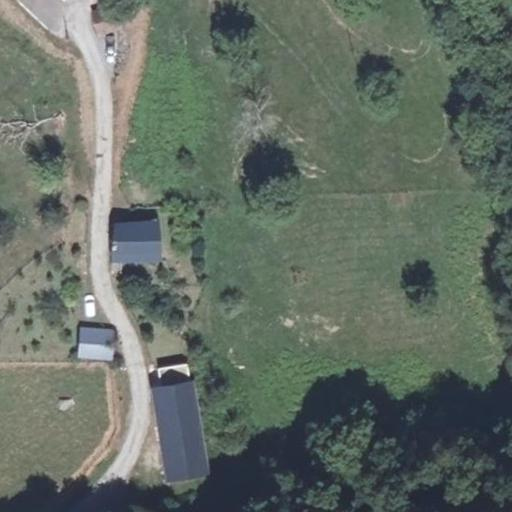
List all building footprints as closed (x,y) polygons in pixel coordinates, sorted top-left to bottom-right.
[(96,13),(102,35),(133,23),(127,2),(96,13)] [(117,223),(117,254),(163,255),(162,225),(117,223)] [(90,330),(88,355),(117,357),(119,332),(90,330)] [(171,447),(204,440),(193,379),(179,380),(181,390),(163,391),(171,447)] [(208,466),(204,440),(171,447),(175,474),(208,466)]
